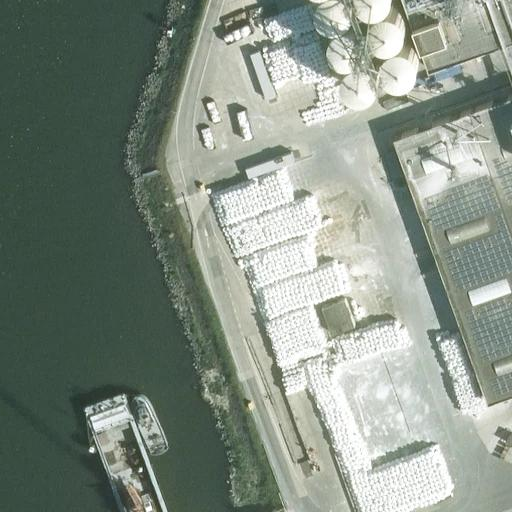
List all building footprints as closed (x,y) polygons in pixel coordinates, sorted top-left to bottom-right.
[(318,0),(319,8),(329,17),(344,17),(354,6),(353,0),(318,0)] [(511,0),(404,0),(422,49),(429,68),(511,37),(511,0)] [(371,30),(382,40),(396,39),(406,29),(406,14),(395,4),(380,5),(371,15),(371,30)] [(331,43),(342,52),(357,52),(367,41),(366,27),(355,17),(341,17),(331,28),(331,43)] [(384,66),(395,75),(410,75),(420,64),(419,50),(408,40),(394,40),(384,51),(384,66)] [(344,78),(354,88),(369,88),(379,77),(378,62),(368,52),(353,53),(343,64),(344,78)] [(511,92),(394,135),(488,400),(511,391),(511,92)] [(240,162),(276,283),(402,246),(367,125),(240,162)] [(369,267),(351,273),(365,314),(407,299),(402,288),(380,296),(369,267)] [(344,297),(322,305),(332,333),(354,324),(344,297)] [(399,363),(321,387),(358,504),(414,486),(404,455),(382,463),(375,441),(462,413),(446,364),(404,377),(399,363)]
